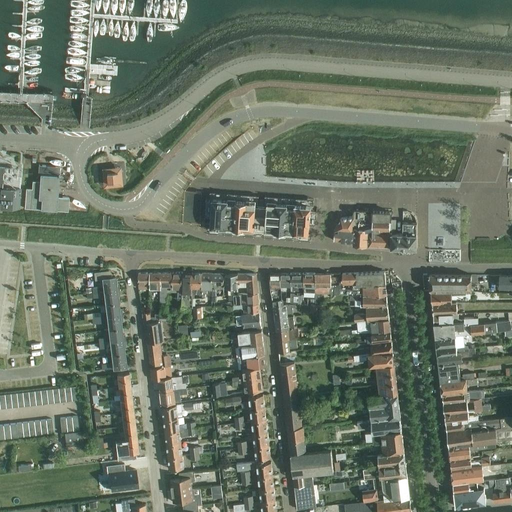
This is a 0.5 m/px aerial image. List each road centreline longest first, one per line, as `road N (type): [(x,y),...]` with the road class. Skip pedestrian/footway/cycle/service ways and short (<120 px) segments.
road 1 (residential): [(511,129),(249,113),(201,138),(126,209),(93,200),(79,173),(79,143)]
road 2 (residential): [(79,143),(143,134),(232,70),(265,62),(511,82)]
road 3 (residential): [(160,511),(130,255)]
road 4 (residential): [(291,511),(263,263)]
road 5 (residential): [(437,511),(405,266)]
road 6 (residential): [(405,266),(263,263)]
road 7 (residential): [(263,263),(130,255)]
road 8 (residential): [(130,255),(5,245)]
